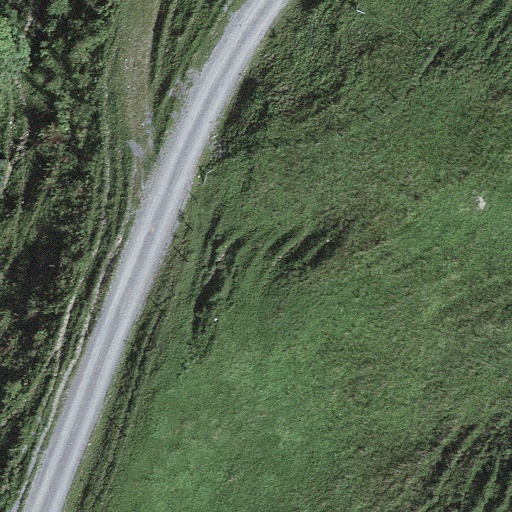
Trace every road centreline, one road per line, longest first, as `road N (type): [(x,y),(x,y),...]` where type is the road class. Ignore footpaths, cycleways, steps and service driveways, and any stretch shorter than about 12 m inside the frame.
road 1 (track): [(271,0),(208,97),(38,511)]
road 2 (track): [(142,0),(134,49),(152,236)]
